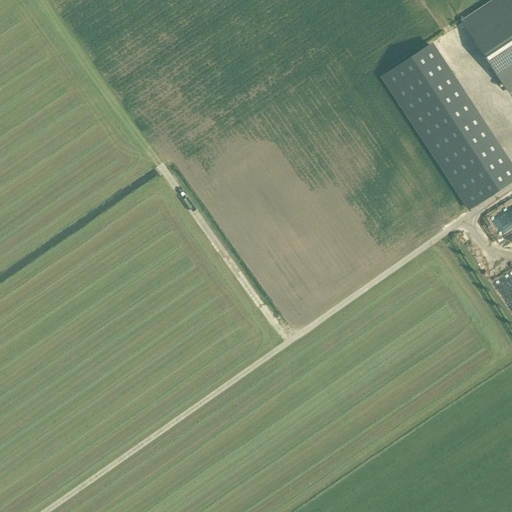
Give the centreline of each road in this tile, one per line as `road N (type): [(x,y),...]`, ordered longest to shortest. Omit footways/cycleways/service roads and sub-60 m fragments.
road 1 (track): [(48,511),(291,339),(49,0)]
road 2 (track): [(291,339),(511,188)]
